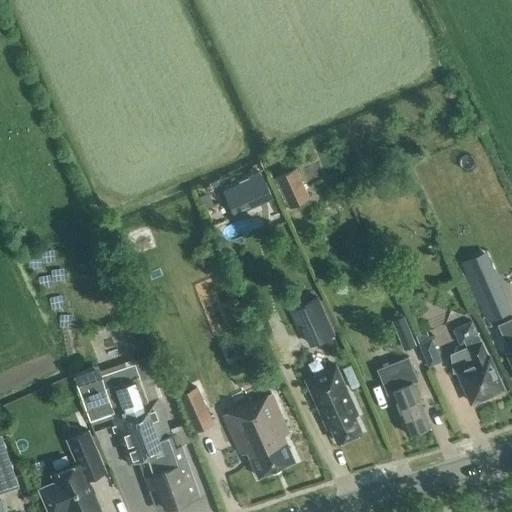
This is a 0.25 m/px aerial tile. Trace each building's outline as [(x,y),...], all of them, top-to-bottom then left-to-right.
[(289,207),(308,199),(295,169),(276,178),(289,207)] [(254,189),(251,182),(223,194),(233,217),(270,200),(263,185),(254,189)] [(476,295),(498,286),(492,272),(470,281),(476,295)] [(334,334),(317,297),(289,309),(298,330),(302,329),(309,345),(334,334)] [(392,319),(404,349),(417,344),(404,314),(392,319)] [(511,318),(497,325),(509,352),(506,353),(511,365),(511,318)] [(487,357),(481,343),(471,321),(453,329),(459,345),(465,343),(466,347),(450,354),(453,372),(457,371),(471,403),(474,401),(475,403),(486,398),(485,396),(502,389),(488,357),(487,357)] [(428,367),(441,361),(431,338),(429,339),(426,331),(415,336),(419,344),(418,344),(428,367)] [(429,426),(411,382),(417,379),(408,357),(376,370),(391,407),(395,405),(407,435),(429,426)] [(242,390),(266,380),(257,360),(234,370),(242,390)] [(154,372),(139,377),(135,364),(76,384),(89,422),(112,414),(128,463),(140,459),(157,508),(196,493),(180,445),(175,446),(159,397),(162,396),(154,372)] [(361,431),(354,416),(357,414),(335,366),(304,380),(326,428),(329,427),(336,442),(361,431)] [(194,433),(214,424),(198,387),(178,396),(194,433)] [(294,461),(283,436),(288,434),(270,394),(222,416),(241,455),(246,453),(258,477),(294,461)] [(98,511),(101,511),(87,479),(105,471),(88,431),(66,440),(77,465),(51,476),(54,483),(38,489),(47,511),(98,511)] [(0,511),(3,511),(0,503),(0,492),(17,486),(0,436),(0,511)]
